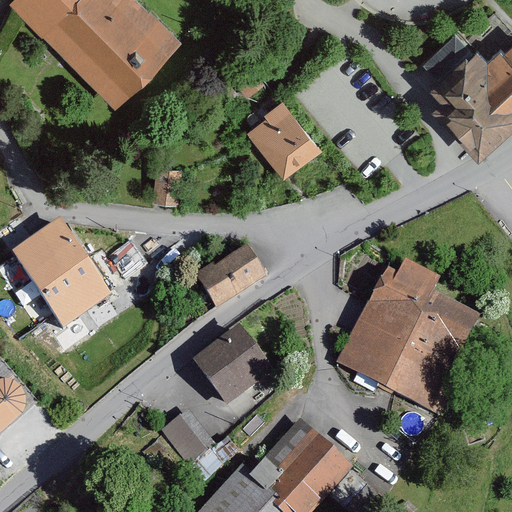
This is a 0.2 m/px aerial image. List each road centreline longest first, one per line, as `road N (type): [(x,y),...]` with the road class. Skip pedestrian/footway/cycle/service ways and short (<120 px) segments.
road 1 (residential): [(0,501),(341,229)]
road 2 (residential): [(0,138),(32,192),(53,208),(168,227),(341,229)]
road 3 (residential): [(341,229),(465,182),(511,154)]
